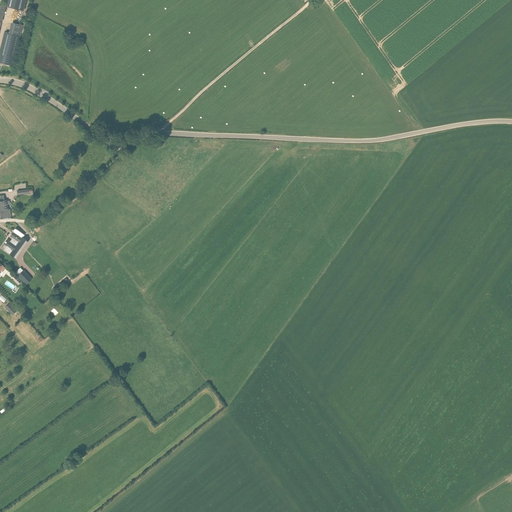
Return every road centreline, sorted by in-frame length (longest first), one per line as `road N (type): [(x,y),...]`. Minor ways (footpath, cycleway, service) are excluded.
road 1 (tertiary): [(511,121),(362,141),(157,133),(120,142),(35,90),(0,79)]
road 2 (track): [(312,0),(157,133)]
